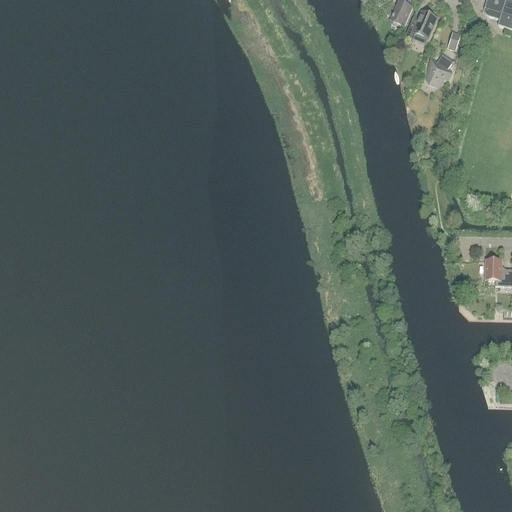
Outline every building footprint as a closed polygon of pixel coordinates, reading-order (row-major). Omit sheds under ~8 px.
[(511,31),(511,0),(487,0),(484,10),(484,11),(484,12),(484,13),(485,14),(485,15),(486,16),(487,17),(488,17),(488,18),(489,18),(500,22),(498,27),(511,31)] [(387,17),(393,19),(393,20),(392,21),(405,27),(412,9),(400,4),(398,9),(396,8),(393,4),(383,10),(387,17)] [(427,41),(436,20),(422,13),(419,22),(413,19),(405,38),(412,41),(415,35),(427,41)] [(461,37),(452,34),(447,51),(455,53),(461,37)] [(444,54),(439,62),(431,61),(426,68),(425,80),(428,88),(436,88),(448,83),(453,76),(449,69),(454,61),(444,54)] [(495,288),(511,288),(511,271),(501,271),(501,262),(485,262),(485,282),(495,282),(495,288)]
